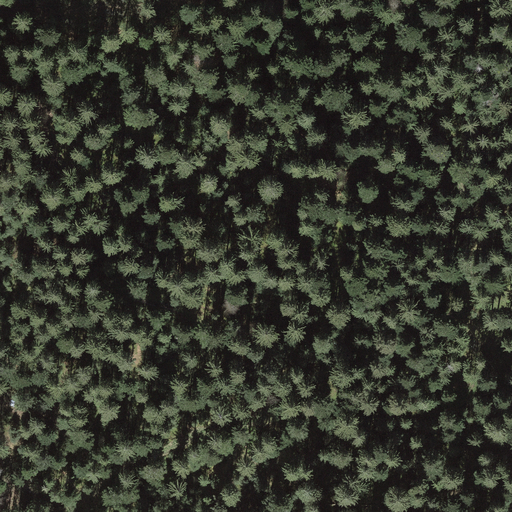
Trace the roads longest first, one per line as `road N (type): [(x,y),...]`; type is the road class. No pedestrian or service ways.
road 1 (track): [(0,2),(511,239)]
road 2 (track): [(0,2),(105,266),(147,299),(204,318),(227,362)]
road 3 (track): [(455,460),(474,387),(511,339)]
